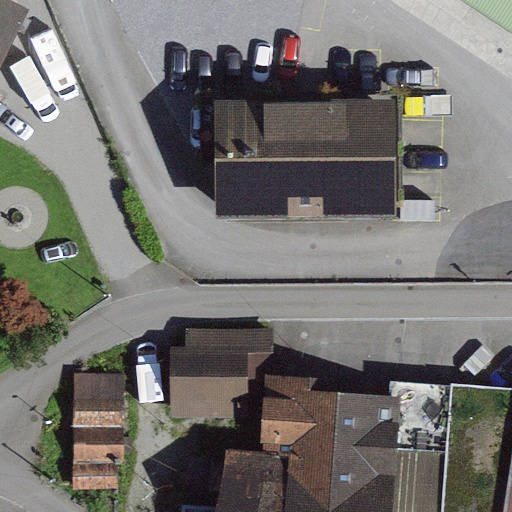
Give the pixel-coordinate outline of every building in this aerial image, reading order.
[(0,0),(0,74),(30,10),(6,0),(0,0)] [(161,0),(164,25),(270,13),(268,0),(161,0)] [(511,0),(466,0),(511,29),(511,0)] [(409,102),(213,103),(214,167),(232,166),(232,223),(410,221),(410,220),(409,102)] [(273,377),(273,330),(186,331),(186,350),(172,350),(173,418),(247,417),(246,377),(266,377),(273,377)] [(124,374),(75,373),(75,489),(123,489),(124,374)] [(287,454),(284,511),(384,511),(388,451),(391,398),(322,393),(322,379),(273,377),(266,377),(263,453),(287,454)] [(511,511),(511,390),(392,385),(391,398),(388,451),(446,454),(442,511),(511,511)] [(442,511),(446,454),(388,451),(384,511),(442,511)] [(263,453),(229,453),(218,511),(217,511),(284,511),(287,454),(263,453)]
